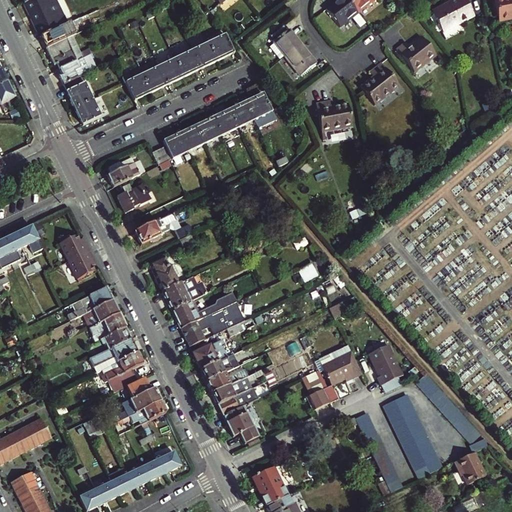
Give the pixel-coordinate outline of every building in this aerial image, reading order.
[(32,0),(24,4),(41,38),(59,29),(45,0),(32,0)] [(346,0),(335,0),(336,1),(325,10),(339,28),(358,13),(346,0)] [(346,0),(358,13),(374,0),(346,0)] [(466,0),(457,0),(433,13),(444,33),(475,17),(466,0)] [(511,0),(496,0),(501,22),(511,19),(511,0)] [(81,18),(71,23),(59,29),(41,38),(46,49),(65,40),(62,35),(84,25),(81,18)] [(280,61),(285,57),(300,44),(288,30),(286,31),(283,27),(272,36),(275,41),(273,43),(274,44),(269,48),(280,61)] [(233,54),(225,37),(208,45),(216,62),(233,54)] [(61,71),(77,63),(78,62),(67,39),(65,40),(46,49),(55,66),(58,65),(61,71)] [(415,75),(437,57),(422,39),(408,51),(404,46),(396,52),(415,75)] [(285,57),(301,76),(316,64),(300,44),(285,57)] [(200,70),(216,62),(208,45),(192,53),(200,70)] [(200,70),(192,53),(175,61),(183,78),(200,70)] [(83,68),(97,62),(95,56),(80,62),(83,68)] [(167,85),(183,78),(175,61),(158,68),(167,85)] [(63,75),(59,76),(64,86),(83,77),(77,63),(61,71),(63,75)] [(381,66),(370,74),(374,79),(361,90),(376,108),(400,88),(381,66)] [(167,85),(158,68),(142,76),(150,93),(167,85)] [(126,86),(133,101),(150,93),(142,76),(139,71),(122,79),(126,86)] [(0,85),(0,102),(1,105),(15,99),(7,83),(0,85)] [(67,93),(75,110),(92,102),(85,85),(67,93)] [(276,122),(262,95),(246,103),(254,121),(259,130),(276,122)] [(100,118),(92,102),(75,110),(83,126),(100,118)] [(254,121),(246,103),(229,111),(238,129),(254,121)] [(328,104),(313,107),(319,136),(350,130),(345,107),(329,110),(328,104)] [(221,137),(238,129),(229,111),(212,119),(221,137)] [(221,137),(212,119),(196,127),(205,145),(221,137)] [(205,145),(196,127),(180,135),(188,152),(192,160),(199,157),(195,149),(205,145)] [(180,135),(163,143),(165,147),(171,160),(188,152),(180,135)] [(165,147),(151,154),(157,167),(169,161),(171,160),(165,147)] [(110,175),(107,176),(112,189),(139,176),(131,157),(107,169),(110,175)] [(260,188),(254,178),(248,181),(253,191),(260,188)] [(133,191),(130,185),(123,188),(126,194),(118,198),(124,211),(132,207),(139,204),(149,199),(143,186),(133,191)] [(140,207),(151,203),(149,199),(139,204),(140,207)] [(158,231),(179,221),(175,214),(134,233),(140,246),(149,242),(150,244),(153,244),(159,241),(161,237),(158,231)] [(39,242),(32,227),(16,235),(23,250),(39,242)] [(191,235),(193,233),(190,228),(175,235),(178,241),(191,235)] [(8,257),(23,250),(16,235),(1,243),(8,257)] [(70,263),(90,253),(84,240),(80,241),(78,236),(61,245),(66,256),(70,263)] [(183,249),(195,244),(191,237),(179,242),(183,249)] [(90,253),(70,263),(78,281),(96,272),(93,267),(97,265),(90,253)] [(168,268),(164,258),(149,265),(161,291),(177,284),(173,275),(176,274),(172,266),(168,268)] [(307,269),(312,278),(320,274),(316,265),(315,263),(306,267),(307,269)] [(33,272),(40,269),(38,264),(31,267),(33,272)] [(26,276),(33,272),(31,267),(24,271),(26,276)] [(177,284),(161,291),(171,311),(192,301),(205,295),(200,284),(195,287),(191,278),(187,280),(177,284)] [(9,284),(7,279),(0,282),(3,287),(9,284)] [(68,315),(71,322),(81,317),(113,302),(107,290),(74,305),(77,310),(68,315)] [(180,330),(236,303),(232,295),(197,311),(192,301),(171,311),(180,330)] [(84,324),(92,320),(95,327),(119,315),(113,302),(81,317),(84,324)] [(235,326),(245,321),(236,303),(180,330),(189,348),(221,333),(235,326)] [(338,320),(351,313),(348,306),(334,312),(338,320)] [(104,339),(126,329),(119,315),(95,327),(90,330),(94,337),(100,334),(103,340),(104,339)] [(225,340),(239,333),(235,326),(221,333),(225,340)] [(126,329),(104,339),(110,351),(131,340),(126,329)] [(116,359),(118,364),(119,363),(138,354),(131,340),(110,351),(90,360),(95,369),(116,359)] [(209,347),(192,355),(200,371),(217,363),(224,359),(220,349),(223,348),(220,342),(212,346),(215,351),(212,352),(209,347)] [(401,376),(387,346),(367,355),(377,377),(375,378),(379,387),(401,376)] [(360,375),(350,353),(338,359),(335,352),(317,360),(329,386),(342,380),(344,383),(360,375)] [(102,377),(105,384),(110,382),(115,394),(125,389),(130,386),(138,382),(132,370),(143,365),(138,354),(119,363),(118,364),(112,367),(114,371),(102,377)] [(233,355),(232,356),(224,359),(217,363),(200,371),(205,383),(238,367),(233,355)] [(248,376),(243,365),(238,367),(205,383),(211,394),(230,385),(248,376)] [(265,377),(262,370),(256,373),(261,384),(267,381),(265,377)] [(323,391),(314,373),(305,378),(313,396),(323,391)] [(273,374),(265,377),(267,381),(270,387),(277,383),(273,374)] [(420,389),(431,379),(427,375),(416,384),(420,389)] [(424,394),(435,384),(431,379),(420,389),(424,394)] [(133,392),(147,386),(144,380),(138,382),(130,386),(133,392)] [(270,387),(267,381),(261,384),(264,390),(270,387)] [(429,399),(440,390),(435,384),(424,394),(429,399)] [(230,385),(211,394),(216,405),(250,390),(248,387),(243,390),(241,386),(232,391),(230,385)] [(125,389),(131,401),(136,398),(133,392),(130,386),(125,389)] [(136,398),(149,392),(147,386),(133,392),(136,398)] [(154,389),(149,392),(136,398),(131,401),(123,405),(127,413),(108,422),(111,427),(114,426),(161,404),(154,389)] [(255,401),(254,398),(250,390),(216,405),(222,417),(242,408),(249,404),(255,401)] [(434,405),(445,396),(440,390),(429,399),(434,405)] [(313,396),(315,399),(320,409),(329,404),(323,391),(313,396)] [(313,396),(306,399),(312,412),(313,412),(320,409),(315,399),(313,396)] [(439,410),(450,401),(445,396),(434,405),(439,410)] [(397,409),(409,404),(406,397),(394,403),(397,409)] [(443,415),(454,406),(450,401),(439,410),(443,415)] [(386,415),(397,409),(394,403),(383,408),(386,415)] [(141,426),(166,414),(161,404),(114,426),(119,436),(125,433),(141,426)] [(400,415),(412,409),(409,404),(397,409),(400,415)] [(447,420),(459,411),(454,406),(443,415),(447,420)] [(251,429),(242,408),(222,417),(232,438),(238,435),(243,445),(256,439),(251,429)] [(389,421),(400,415),(397,409),(386,415),(389,421)] [(412,409),(400,415),(403,421),(415,416),(412,409)] [(452,426),(463,416),(459,411),(447,420),(452,426)] [(392,427),(403,421),(400,415),(389,421),(392,427)] [(358,428),(369,422),(366,416),(355,422),(358,428)] [(406,427),(418,421),(415,416),(403,421),(406,427)] [(456,431),(468,421),(463,416),(452,426),(456,431)] [(51,439),(42,421),(28,429),(37,446),(51,439)] [(356,427),(353,421),(344,425),(347,431),(356,427)] [(394,433),(406,427),(403,421),(392,427),(394,433)] [(409,433),(421,427),(418,421),(406,427),(409,433)] [(460,435),(472,426),(468,421),(456,431),(460,435)] [(361,434),(372,428),(369,422),(358,428),(361,434)] [(465,441),(477,431),(472,426),(460,435),(465,441)] [(397,439),(409,433),(406,427),(394,433),(397,439)] [(412,439),(424,434),(421,427),(409,433),(412,439)] [(364,440),(375,434),(372,428),(361,434),(364,440)] [(37,446),(28,429),(12,437),(22,454),(37,446)] [(470,446),(481,436),(477,431),(465,441),(470,446)] [(129,442),(125,433),(119,436),(123,445),(129,442)] [(400,445),(412,439),(409,433),(397,439),(400,445)] [(367,446),(378,440),(375,434),(364,440),(367,446)] [(415,446),(427,440),(424,434),(412,439),(415,446)] [(156,440),(153,435),(147,438),(149,443),(156,440)] [(22,454),(12,437),(0,443),(0,449),(7,462),(22,454)] [(142,446),(149,443),(147,438),(140,441),(142,446)] [(403,451),(415,446),(412,439),(400,445),(403,451)] [(370,452),(381,447),(378,440),(367,446),(370,452)] [(418,452),(430,446),(427,440),(415,446),(418,452)] [(476,453),(487,448),(484,441),(469,448),(473,455),(476,453)] [(406,457),(418,452),(415,446),(403,451),(406,457)] [(421,458),(433,452),(430,446),(418,452),(421,458)] [(373,458),(384,453),(381,447),(370,452),(372,457),(373,458)] [(118,458),(125,454),(123,450),(115,453),(118,458)] [(409,464),(421,458),(418,452),(406,457),(409,464)] [(424,464),(436,458),(433,452),(421,458),(424,464)] [(165,475),(181,467),(175,453),(158,461),(165,475)] [(376,464),(387,459),(384,453),(373,458),(376,464)] [(462,471),(469,485),(487,477),(476,453),(473,455),(456,463),(460,472),(462,471)] [(412,470),(424,464),(421,458),(409,464),(412,470)] [(427,470),(439,465),(436,458),(424,464),(427,470)] [(379,470),(390,465),(387,459),(376,464),(379,470)] [(149,482),(165,475),(158,461),(143,468),(149,482)] [(143,468),(140,463),(124,470),(134,490),(149,482),(143,468)] [(87,472),(95,469),(93,464),(85,467),(87,472)] [(415,476),(427,470),(424,464),(412,470),(415,476)] [(381,477),(393,471),(390,465),(379,470),(381,477)] [(442,469),(439,465),(427,470),(430,475),(442,469)] [(87,472),(85,467),(78,471),(81,476),(87,472)] [(288,497),(274,469),(252,480),(266,508),(288,497)] [(124,470),(108,478),(111,483),(118,497),(134,490),(124,470)] [(418,481),(430,475),(427,470),(415,476),(418,481)] [(384,482),(396,477),(393,471),(381,477),(384,482)] [(20,498),(38,489),(30,474),(12,483),(20,498)] [(387,489),(399,483),(396,477),(384,482),(387,489)] [(384,482),(376,485),(382,498),(390,494),(387,489),(384,482)] [(111,483),(96,491),(103,504),(118,497),(111,483)] [(390,494),(402,489),(399,483),(387,489),(390,494)] [(29,511),(45,504),(38,489),(20,498),(26,511),(29,511)] [(96,491),(80,498),(87,511),(103,504),(96,491)] [(292,506),(288,497),(266,508),(267,511),(299,511),(296,504),(292,506)]
